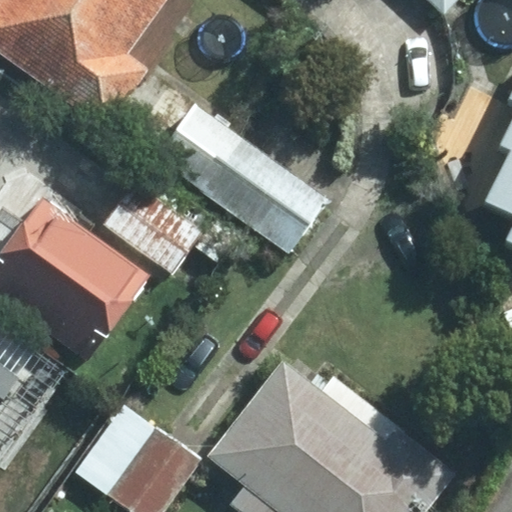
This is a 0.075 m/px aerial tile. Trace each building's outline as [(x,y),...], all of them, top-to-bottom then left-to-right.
[(157,0),(0,0),(0,61),(95,129),(135,74),(115,59),(157,0)] [(422,0),(436,13),(448,0),(422,0)] [(511,82),(501,104),(509,109),(487,151),(496,156),(471,209),(501,224),(491,243),(511,254),(511,82)] [(198,198),(237,142),(188,109),(150,163),(198,198)] [(237,142),(198,198),(282,255),(320,201),(237,142)] [(126,183),(95,225),(165,274),(194,232),(126,183)] [(32,202),(0,246),(0,307),(80,364),(140,279),(32,202)] [(230,235),(209,220),(189,248),(210,263),(230,235)] [(272,368),(199,460),(238,491),(225,507),(230,511),(414,511),(442,477),(323,382),(310,398),(272,368)] [(120,409),(74,475),(125,511),(156,511),(192,461),(120,409)]
